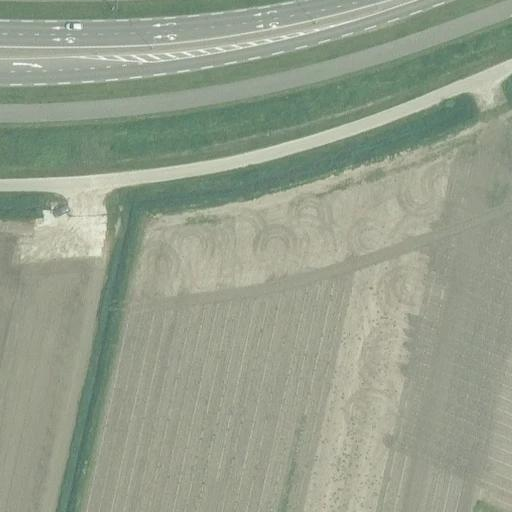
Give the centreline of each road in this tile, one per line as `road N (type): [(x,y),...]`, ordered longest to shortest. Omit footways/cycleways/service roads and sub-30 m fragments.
road 1 (unclassified): [(0,113),(95,110),(262,87),(511,7)]
road 2 (secondary): [(0,73),(79,73),(227,55),(362,21),(410,0)]
road 3 (secondary): [(378,0),(149,33),(0,35)]
